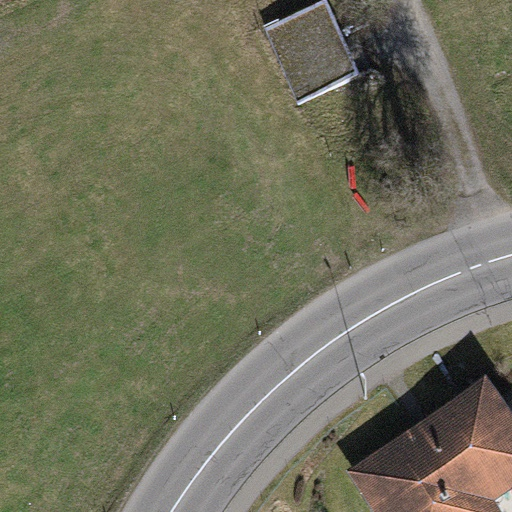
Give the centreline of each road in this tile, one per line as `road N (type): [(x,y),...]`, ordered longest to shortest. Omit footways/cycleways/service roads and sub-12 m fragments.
road 1 (tertiary): [(175,511),(262,401),(332,341),(415,292),(511,255)]
road 2 (track): [(506,257),(404,0)]
